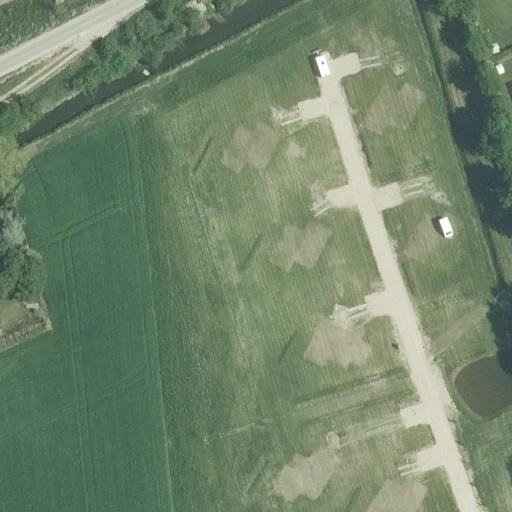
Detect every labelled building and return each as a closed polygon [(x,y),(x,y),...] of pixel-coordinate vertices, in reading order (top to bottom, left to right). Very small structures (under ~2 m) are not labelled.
[(417,56),(402,48),(385,81),(401,89),(408,76),(428,86),(442,60),(421,49),(417,56)] [(251,139),(234,134),(222,167),(239,174),(244,160),(266,168),(276,140),(253,132),(251,139)] [(303,226),(287,220),(272,253),(289,260),(294,247),(316,256),(327,229),(306,220),(303,226)] [(484,256),(468,249),(453,283),(470,290),(476,276),(498,286),(509,258),(487,248),(484,256)] [(307,327),(291,319),(276,351),(291,360),(295,352),(315,362),(317,358),(328,364),(336,346),(326,342),(332,330),(310,319),(307,327)] [(307,463),(292,456),(275,488),(291,496),(298,483),(319,494),(332,467),(311,457),(307,463)] [(408,477),(391,470),(377,504),(394,511),(400,498),(421,507),(433,480),(411,470),(408,477)]
